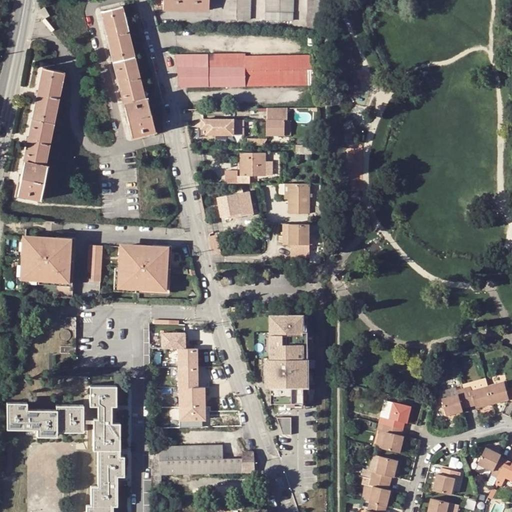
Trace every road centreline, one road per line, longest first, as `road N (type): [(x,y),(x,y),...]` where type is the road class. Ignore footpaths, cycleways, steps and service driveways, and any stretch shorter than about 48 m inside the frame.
road 1 (residential): [(137,511),(139,312),(219,314)]
road 2 (residential): [(179,134),(90,148),(74,120),(66,54),(35,26)]
road 3 (residential): [(288,511),(219,314)]
road 4 (residential): [(78,286),(83,235),(201,240)]
road 5 (residential): [(511,428),(427,447),(411,511)]
road 6 (residential): [(179,134),(149,0)]
road 7 (tertiary): [(0,125),(25,0)]
